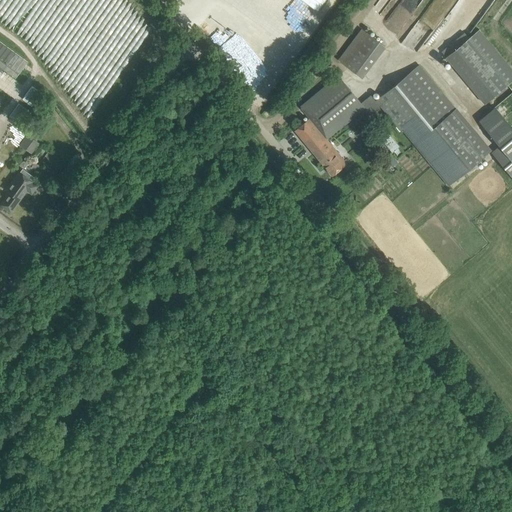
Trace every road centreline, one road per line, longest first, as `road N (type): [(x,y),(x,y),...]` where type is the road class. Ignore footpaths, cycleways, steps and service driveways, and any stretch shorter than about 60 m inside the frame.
road 1 (unclassified): [(0,314),(195,45)]
road 2 (unclassified): [(317,196),(195,45)]
